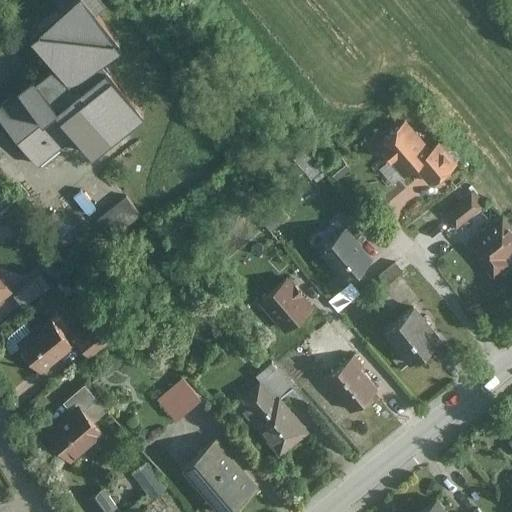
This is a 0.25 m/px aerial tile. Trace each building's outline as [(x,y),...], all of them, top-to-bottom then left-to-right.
[(0,109),(0,119),(40,169),(78,138),(96,160),(157,111),(115,59),(134,44),(106,9),(112,7),(106,0),(50,0),(50,1),(56,8),(30,29),(61,68),(41,83),(36,80),(0,109)] [(404,121),(374,148),(401,179),(432,152),(404,121)] [(443,214),(455,230),(484,208),(472,192),(443,214)] [(511,231),(501,217),(464,245),(487,275),(511,256),(511,231)] [(374,262),(347,230),(320,253),(347,285),(374,262)] [(397,262),(380,275),(386,282),(402,269),(397,262)] [(0,303),(12,293),(0,278),(0,303)] [(24,309),(45,292),(35,280),(14,296),(24,309)] [(314,311),(287,280),(261,304),(288,334),(314,311)] [(339,313),(362,295),(352,283),(330,302),(339,313)] [(443,343),(415,310),(389,333),(417,365),(443,343)] [(42,371),(71,345),(48,319),(19,344),(42,371)] [(90,358),(117,337),(105,322),(78,343),(90,358)] [(322,383),(305,362),(294,370),(312,391),(322,383)] [(378,394),(351,362),(326,382),(353,415),(378,394)] [(202,401),(184,380),(159,401),(177,422),(202,401)] [(309,434),(281,400),(251,424),(279,458),(309,434)] [(71,463),(102,436),(78,409),(47,436),(71,463)] [(235,511),(259,492),(216,441),(185,468),(222,511),(235,511)] [(412,511),(448,511),(434,494),(412,511)]
